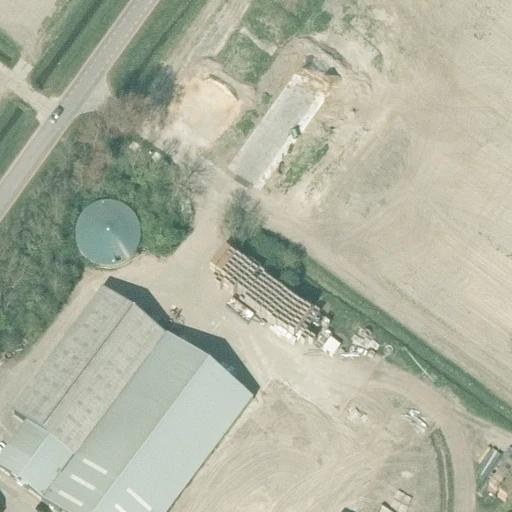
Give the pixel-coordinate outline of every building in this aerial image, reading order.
[(75,236),(75,241),(76,247),(78,252),(80,257),(84,261),(88,265),(93,268),(98,270),(103,271),(109,271),(115,271),(120,269),(125,267),(129,263),(133,259),(136,255),(139,250),(140,244),(141,239),(140,233),(139,228),(136,223),(133,218),(129,214),(125,211),(120,208),(115,206),(109,206),(103,206),(98,207),(93,209),(88,212),(84,216),(80,220),(78,225),(76,230),(75,236)] [(103,295),(13,418),(28,429),(75,464),(166,341),(103,295)] [(252,405),(166,341),(75,464),(44,506),(51,511),(173,511),(216,455),(252,405)] [(216,455),(173,511),(345,511),(363,487),(252,405),(216,455)] [(28,429),(0,467),(0,473),(44,506),(75,464),(28,429)]
